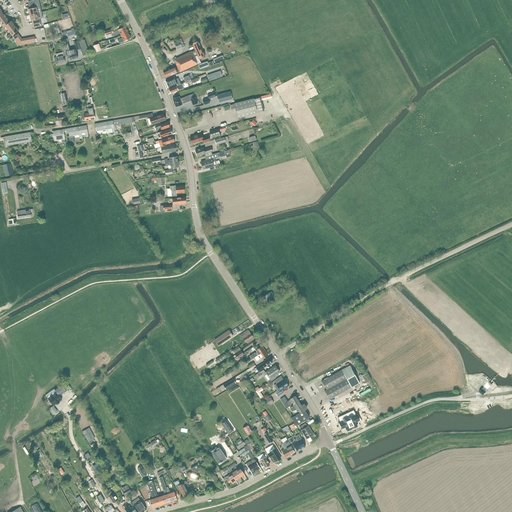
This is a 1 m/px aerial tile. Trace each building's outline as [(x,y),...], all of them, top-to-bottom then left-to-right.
[(28,9),(29,15),(38,13),(37,8),(40,7),(38,0),(33,0),(34,4),(29,5),(30,9),(28,9)] [(38,13),(29,15),(31,21),(32,21),(33,24),(40,22),(39,19),(43,18),(41,12),(38,13)] [(9,22),(8,21),(8,20),(6,17),(0,21),(0,24),(1,24),(3,27),(9,22)] [(8,31),(14,26),(13,24),(14,24),(11,21),(9,22),(3,27),(1,28),(2,30),(6,28),(8,31)] [(8,38),(18,31),(16,27),(16,28),(14,26),(8,31),(10,33),(7,36),(8,38)] [(121,35),(128,32),(125,27),(113,33),(112,29),(104,31),(104,32),(100,33),(101,36),(105,35),(111,34),(112,36),(115,35),(115,36),(120,33),(121,35)] [(128,32),(121,35),(122,38),(117,40),(119,43),(130,38),(128,32)] [(175,50),(183,47),(179,38),(176,39),(178,43),(173,45),(175,50)] [(70,60),(77,58),(75,49),(70,51),(67,39),(62,40),(64,48),(67,57),(67,58),(67,59),(70,59),(70,60)] [(84,40),(78,42),(82,51),(87,49),(84,40)] [(197,64),(194,57),(197,56),(199,59),(205,57),(198,41),(192,44),(195,51),(192,52),(174,60),(177,67),(176,68),(175,67),(163,72),(166,78),(177,73),(197,64)] [(67,58),(67,57),(64,48),(61,49),(62,52),(55,54),(56,57),(54,58),(54,59),(55,64),(65,61),(64,58),(67,58)] [(216,73),(207,76),(209,81),(217,79),(216,73)] [(178,78),(175,79),(174,77),(165,80),(169,89),(177,85),(176,84),(180,83),(178,78)] [(171,94),(183,88),(181,84),(169,90),(171,94)] [(88,94),(90,104),(94,103),(91,93),(90,93),(89,89),(85,91),(86,95),(88,94)] [(230,92),(217,95),(219,103),(232,100),(230,92)] [(179,97),(173,99),(176,107),(191,101),(192,105),(197,103),(195,98),(193,94),(180,99),(179,97)] [(257,113),(264,111),(261,98),(253,99),(234,104),(229,105),(231,110),(235,109),(237,118),(257,113)] [(85,121),(90,120),(88,109),(86,109),(86,113),(80,114),(80,116),(81,116),(82,119),(85,118),(85,121)] [(149,125),(165,120),(163,114),(147,119),(149,125)] [(132,117),(94,124),(95,130),(95,131),(106,129),(112,128),(112,132),(114,132),(113,126),(133,122),(132,117)] [(156,132),(169,127),(167,122),(160,124),(160,126),(155,128),(156,132)] [(68,128),(63,129),(63,130),(63,132),(64,132),(68,131),(69,136),(79,135),(79,137),(79,138),(82,138),(82,136),(82,134),(88,133),(87,130),(86,125),(68,128)] [(224,127),(209,132),(211,138),(220,135),(219,132),(225,130),(224,127)] [(170,129),(156,133),(158,139),(172,134),(171,133),(172,133),(171,131),(170,129)] [(63,130),(53,131),(54,141),(62,140),(62,143),(65,142),(64,132),(63,132),(63,130)] [(5,146),(32,141),(30,132),(4,137),(4,139),(5,146)] [(208,136),(207,136),(201,138),(200,134),(190,138),(192,143),(202,140),(203,142),(203,143),(210,141),(208,136)] [(155,142),(157,147),(165,145),(165,144),(174,141),(172,136),(155,142)] [(215,140),(216,145),(228,141),(227,136),(215,140)] [(211,152),(212,151),(211,147),(203,150),(203,148),(195,150),(197,156),(204,154),(205,156),(212,154),(211,152)] [(214,159),(226,156),(226,157),(231,156),(229,150),(212,154),(205,156),(206,161),(201,162),(203,169),(213,166),(212,162),(215,162),(214,159)] [(6,176),(9,176),(14,175),(11,167),(9,167),(8,163),(6,164),(3,165),(6,176)] [(176,186),(169,186),(169,188),(170,190),(171,190),(171,196),(172,196),(176,196),(176,193),(184,193),(183,186),(176,186)] [(33,213),(32,210),(30,210),(30,209),(17,211),(18,219),(31,217),(30,213),(33,213)] [(232,336),(228,330),(214,340),(218,346),(232,336)] [(245,342),(253,337),(248,330),(240,335),(245,342)] [(254,358),(265,351),(261,346),(255,350),(257,352),(254,353),(249,356),(251,360),(254,358)] [(254,358),(256,361),(259,359),(258,356),(259,356),(262,360),(268,355),(265,351),(254,358)] [(217,363),(226,358),(224,355),(216,361),(217,363)] [(256,368),(253,369),(256,373),(258,371),(266,366),(272,362),(271,361),(273,360),(271,357),(270,358),(269,357),(263,362),(264,363),(263,363),(256,368)] [(270,378),(279,372),(275,366),(266,372),(270,378)] [(329,400),(351,388),(359,383),(350,366),(321,381),(326,390),(324,391),(329,400)] [(259,377),(265,373),(263,370),(254,376),(256,379),(259,377)] [(288,386),(284,379),(283,380),(281,376),(275,380),(277,384),(274,386),(277,391),(275,392),(278,397),(283,393),(282,390),(288,386)] [(236,383),(233,379),(223,385),(226,389),(236,383)] [(61,399),(59,396),(67,390),(61,384),(54,389),(56,392),(47,399),(47,400),(48,399),(53,405),(61,399)] [(309,417),(304,410),(306,409),(306,408),(304,405),(303,404),(301,406),(295,396),(289,400),(290,400),(287,401),(284,397),(280,400),(286,409),(289,407),(292,411),(291,411),(294,416),(291,418),(296,426),(309,417)] [(267,407),(274,403),(270,397),(263,401),(267,407)] [(53,415),(58,412),(54,407),(49,410),(53,415)] [(271,420),(265,411),(263,413),(268,422),(271,420)] [(350,412),(345,414),(351,428),(356,425),(354,421),(358,419),(355,415),(352,416),(352,415),(350,412)] [(351,428),(345,414),(340,417),(342,420),(341,421),(342,422),(339,423),(341,427),(344,426),(346,430),(351,428)] [(308,443),(312,440),(310,437),(313,435),(308,426),(307,426),(305,424),(299,427),(308,443)] [(229,425),(224,428),(228,434),(233,430),(229,425)] [(248,425),(243,428),(247,435),(252,432),(248,425)] [(272,441),(267,433),(266,433),(264,434),(264,435),(269,443),(272,441)] [(305,447),(300,437),(298,434),(295,436),(296,439),(295,439),(301,449),(305,447)] [(296,452),(301,449),(295,439),(294,440),(295,443),(293,444),(296,452)] [(291,446),(288,440),(283,443),(290,456),(291,455),(291,454),(294,453),(291,446)] [(249,442),(246,444),(252,453),(255,452),(249,442)] [(288,456),(290,456),(283,443),(281,444),(284,449),(281,451),(285,457),(288,456)] [(241,454),(249,449),(246,445),(243,447),(244,449),(239,452),(241,454)] [(215,449),(210,452),(218,464),(222,461),(222,462),(227,459),(218,446),(215,448),(215,449)] [(275,462),(280,459),(274,449),(269,452),(270,453),(268,454),(270,459),(273,458),(275,462)] [(265,457),(259,461),(262,467),(264,466),(265,468),(269,465),(265,457)] [(254,459),(253,460),(246,464),(248,466),(247,467),(252,473),(260,468),(256,461),(256,462),(254,459)] [(237,469),(235,466),(237,465),(235,463),(232,465),(233,467),(235,469),(240,477),(244,474),(240,467),(237,469)] [(196,475),(197,473),(200,471),(197,465),(191,468),(192,471),(191,473),(189,472),(186,474),(188,477),(190,478),(189,480),(191,483),(194,481),(194,479),(196,480),(199,479),(198,476),(196,475)] [(231,469),(233,467),(232,465),(228,468),(230,471),(229,471),(231,473),(236,480),(237,479),(237,480),(238,480),(240,479),(240,478),(239,477),(240,477),(235,469),(232,471),(231,469)] [(137,469),(142,478),(147,475),(142,466),(137,469)] [(177,473),(175,467),(165,471),(169,477),(177,473)] [(231,483),(236,480),(231,473),(227,476),(228,478),(227,479),(229,483),(231,482),(231,483)] [(162,477),(159,478),(162,486),(164,486),(165,489),(165,492),(164,492),(165,495),(162,496),(164,503),(170,501),(166,487),(165,485),(162,477)] [(180,483),(179,480),(174,482),(178,490),(179,489),(183,497),(189,495),(183,483),(180,485),(179,483),(180,483)] [(120,489),(124,496),(133,490),(129,484),(127,485),(120,489)] [(151,485),(148,486),(148,487),(149,489),(152,499),(149,500),(152,508),(158,506),(154,492),(156,491),(154,485),(153,484),(151,485)] [(168,487),(166,487),(170,501),(177,499),(176,497),(178,497),(176,491),(171,493),(170,490),(169,490),(168,487)] [(113,503),(117,499),(113,493),(112,494),(109,489),(105,492),(109,497),(113,503)] [(164,503),(162,496),(159,497),(158,494),(157,495),(156,491),(154,492),(158,506),(164,503)] [(142,511),(146,510),(142,504),(138,498),(132,502),(136,508),(138,511),(142,511)] [(31,511),(34,511),(39,510),(35,501),(28,505),(31,511)] [(88,504),(92,511),(96,509),(92,501),(88,504)]
